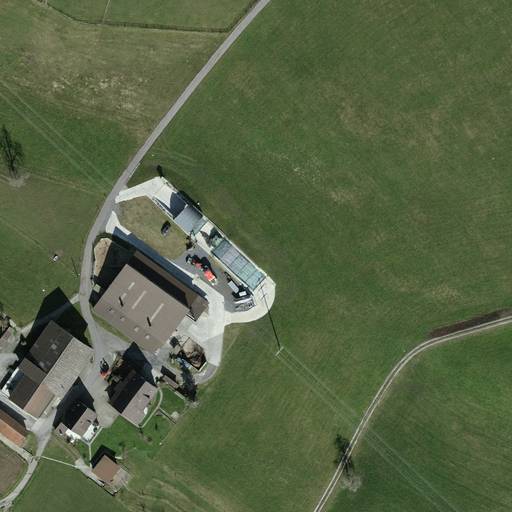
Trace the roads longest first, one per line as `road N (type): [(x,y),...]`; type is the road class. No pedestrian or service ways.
road 1 (track): [(100,341),(84,299),(88,250),(109,203),(198,78),(267,0)]
road 2 (track): [(511,318),(430,341),(404,358),(314,511)]
road 3 (track): [(100,341),(89,383),(50,422),(8,501)]
